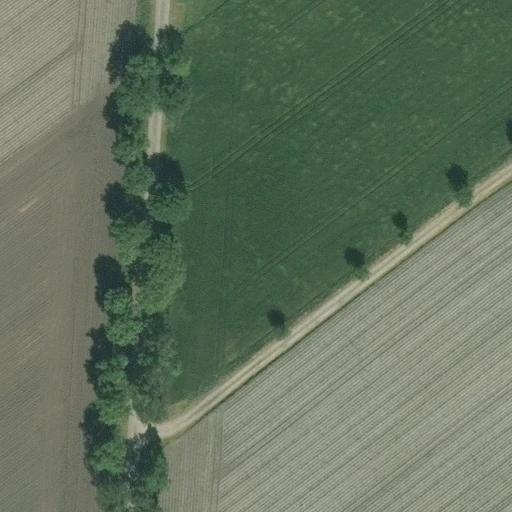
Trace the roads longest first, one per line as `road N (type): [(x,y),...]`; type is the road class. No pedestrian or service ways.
road 1 (residential): [(162,0),(129,511)]
road 2 (unknown): [(134,437),(195,414),(267,362),(511,160)]
